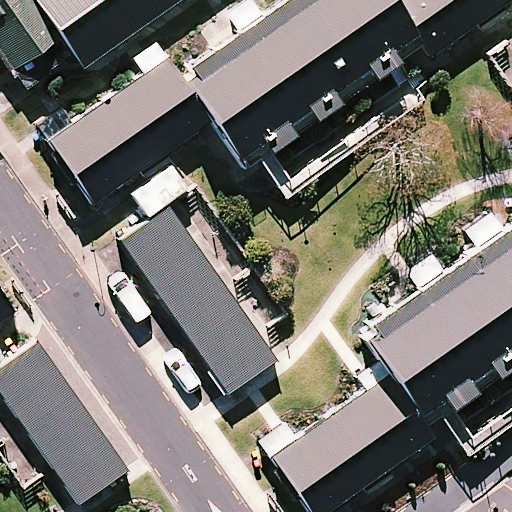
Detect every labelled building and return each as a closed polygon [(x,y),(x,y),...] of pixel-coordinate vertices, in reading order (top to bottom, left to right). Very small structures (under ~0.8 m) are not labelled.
[(0,0),(0,96),(269,0),(0,0)] [(272,358),(167,207),(119,240),(224,392),(272,358)] [(511,358),(511,341),(509,338),(511,335),(511,220),(356,329),(377,359),(355,374),(366,389),(293,440),(281,423),(257,439),(308,511),(317,511),(433,432),(425,419),(473,386),(465,376),(482,364),(489,374),(511,358)] [(0,314),(9,308),(0,295),(0,314)] [(31,339),(0,362),(0,451),(25,485),(48,468),(75,503),(125,466),(31,339)]
